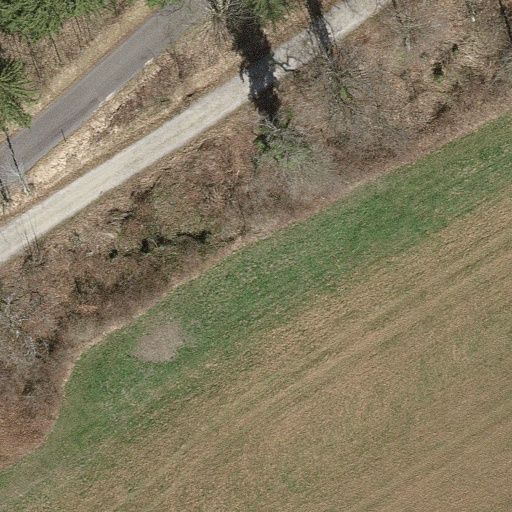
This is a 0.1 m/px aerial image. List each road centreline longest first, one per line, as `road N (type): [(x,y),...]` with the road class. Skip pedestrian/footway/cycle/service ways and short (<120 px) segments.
road 1 (track): [(389,0),(180,153),(0,237)]
road 2 (unclassified): [(201,0),(0,176)]
